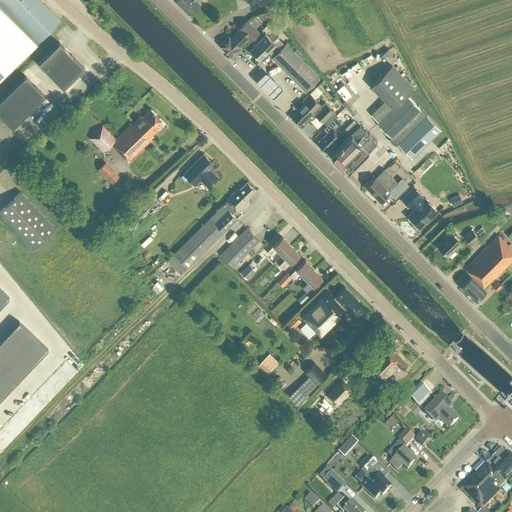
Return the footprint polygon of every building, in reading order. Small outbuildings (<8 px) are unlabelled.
[(59,20),(40,0),(0,0),(0,1),(38,41),(59,20)] [(176,0),(189,14),(200,3),(198,2),(199,0),(176,0)] [(0,4),(0,78),(37,43),(0,4)] [(228,36),(220,44),(219,45),(231,56),(240,48),(239,47),(248,38),(251,40),(259,32),(247,20),(230,37),(228,36)] [(319,77),(285,43),(280,48),(265,34),(249,50),(259,59),(264,54),(265,55),(268,52),(272,56),(272,57),(305,90),(319,77)] [(38,63),(51,75),(72,54),(59,42),(38,63)] [(388,48),(381,55),(386,60),(393,53),(388,48)] [(370,63),(377,56),(373,52),(366,58),(370,63)] [(84,67),(72,54),(51,75),(63,88),(84,67)] [(342,64),(327,74),(340,93),(350,86),(344,78),(349,75),(342,64)] [(384,99),(405,78),(391,65),(371,85),(384,99)] [(266,72),(263,72),(256,79),(256,82),(270,97),(273,97),(281,89),(280,87),(266,72)] [(35,85),(25,75),(9,91),(19,101),(35,85)] [(405,78),(384,99),(393,107),(378,122),(393,137),(421,109),(406,94),(413,87),(405,78)] [(19,101),(28,111),(45,95),(35,85),(19,101)] [(325,85),(321,88),(328,95),(331,92),(325,85)] [(312,95),(291,115),(300,124),(306,118),(307,119),(309,120),(311,119),(316,115),(323,122),(334,110),(326,102),(325,102),(324,102),(321,105),(314,98),(322,91),(316,86),(309,93),(312,95)] [(0,99),(0,114),(2,117),(19,101),(9,91),(0,99)] [(28,111),(19,101),(2,117),(12,127),(28,111)] [(164,122),(150,108),(141,117),(140,115),(116,138),(102,125),(90,137),(103,151),(111,142),(129,160),(154,136),(152,134),(164,122)] [(440,129),(421,109),(393,137),(412,157),(440,129)] [(334,110),(323,122),(326,124),(337,113),(334,110)] [(327,131),(318,141),(326,149),(334,141),(335,143),(343,135),(335,127),(340,121),(335,116),(323,128),(327,131)] [(351,123),(345,128),(349,132),(358,124),(353,119),(351,122),(351,123)] [(351,133),(330,153),(347,170),(377,141),(365,129),(356,138),(351,133)] [(214,165),(203,153),(183,173),(195,184),(200,179),(207,186),(217,176),(210,169),(214,165)] [(111,182),(119,175),(105,161),(98,168),(111,182)] [(82,173),(98,189),(105,182),(89,166),(82,173)] [(375,176),(365,186),(379,201),(389,192),(395,198),(395,197),(406,187),(409,184),(401,177),(396,182),(383,169),(375,177),(375,176)] [(180,274),(237,218),(231,213),(235,209),(237,211),(248,199),(247,198),(255,190),(247,182),(239,190),(237,188),(226,200),(227,201),(167,260),(180,274)] [(422,194),(414,186),(401,198),(409,207),(411,205),(414,208),(407,215),(409,217),(409,219),(412,222),(414,222),(419,227),(426,221),(427,222),(443,206),(438,210),(425,197),(424,199),(421,195),(422,194)] [(21,191),(0,210),(0,212),(34,248),(55,228),(21,191)] [(459,193),(449,198),(453,206),(462,201),(459,193)] [(133,231),(159,206),(147,194),(122,220),(133,231)] [(220,254),(233,267),(259,240),(247,228),(220,254)] [(463,236),(471,245),(479,237),(471,228),(463,236)] [(437,245),(447,256),(461,242),(458,239),(459,237),(457,235),(457,234),(454,230),(452,232),(450,230),(441,239),(442,240),(437,245)] [(472,275),(461,286),(475,301),(486,290),(484,289),(511,260),(511,249),(497,235),(465,268),(472,275)] [(290,245),(282,236),(266,251),(271,256),(277,249),(281,254),(290,245)] [(290,245),(281,254),(285,258),(279,264),(283,269),(290,262),(290,263),(299,254),(290,245)] [(313,268),(305,259),(295,268),(296,269),(290,274),(289,275),(291,277),(294,279),(300,273),(304,277),(313,268)] [(246,278),(255,269),(249,263),(240,272),(246,278)] [(144,272),(150,276),(154,271),(148,266),(144,272)] [(313,268),(304,277),(308,281),(302,288),(306,292),(312,286),(313,286),(322,277),(313,268)] [(291,277),(289,275),(290,274),(287,271),(277,281),(282,286),(291,277)] [(497,290),(501,285),(497,281),(493,285),(497,290)] [(470,297),(456,283),(448,290),(462,304),(470,297)] [(287,289),(290,294),(296,291),(292,285),(287,289)] [(358,300),(344,286),(334,296),(328,289),(301,315),(321,336),(337,320),(336,319),(346,310),(347,311),(358,300)] [(0,305),(9,297),(0,289),(0,305)] [(302,304),(309,296),(305,292),(297,299),(302,304)] [(242,324),(249,318),(242,311),(236,317),(242,324)] [(295,315),(286,322),(292,328),(300,321),(295,315)] [(33,335),(18,321),(7,333),(21,346),(33,335)] [(21,346),(7,333),(0,340),(0,348),(11,358),(21,346)] [(47,349),(33,335),(21,346),(36,360),(47,349)] [(398,347),(391,340),(383,349),(382,348),(367,363),(384,379),(398,365),(402,369),(407,364),(395,351),(398,347)] [(25,372),(36,360),(21,346),(11,358),(25,372)] [(0,369),(11,358),(0,348),(0,369)] [(0,370),(14,383),(25,372),(11,358),(0,369),(0,370)] [(263,359),(256,366),(265,375),(272,367),(263,359)] [(66,362),(59,369),(71,380),(78,373),(66,362)] [(296,402),(323,376),(311,364),(304,371),(308,376),(289,394),(296,402)] [(59,369),(52,376),(64,387),(71,380),(59,369)] [(0,392),(3,395),(14,383),(0,370),(0,392)] [(52,376),(45,383),(57,394),(64,387),(52,376)] [(326,394),(327,395),(336,404),(336,403),(338,405),(353,390),(351,388),(352,388),(343,379),(342,379),(341,378),(326,394)] [(45,383),(39,391),(50,402),(57,394),(45,383)] [(416,389),(408,397),(417,406),(425,397),(429,394),(420,385),(416,389)] [(39,391),(32,398),(43,409),(50,402),(39,391)] [(441,396),(440,397),(425,413),(435,423),(439,420),(449,430),(459,420),(449,411),(453,407),(441,396)] [(32,398),(25,405),(36,416),(43,409),(32,398)] [(25,405),(18,412),(30,423),(36,416),(25,405)] [(18,412),(11,420),(23,431),(30,423),(18,412)] [(321,419),(313,412),(307,418),(315,425),(321,419)] [(11,420),(4,427),(16,438),(23,431),(11,420)] [(4,427),(0,431),(0,436),(9,445),(16,438),(4,427)] [(414,439),(413,438),(406,431),(397,440),(399,442),(387,455),(392,460),(389,464),(397,472),(402,467),(407,471),(415,462),(403,450),(414,439)] [(422,434),(416,441),(422,448),(429,440),(422,434)] [(0,436),(0,450),(2,452),(9,445),(0,436)] [(481,468),(459,490),(481,511),(500,492),(499,490),(504,485),(503,484),(510,477),(511,478),(511,460),(505,454),(500,450),(485,465),(484,465),(481,468)] [(382,497),(390,488),(383,481),(384,481),(379,477),(372,470),(376,466),(368,458),(359,467),(368,475),(363,479),(366,482),(361,488),(374,500),(379,495),(382,497)] [(327,468),(318,478),(323,482),(331,472),(327,468)] [(343,484),(331,472),(323,482),(335,493),(343,484)] [(320,499),(324,495),(309,479),(305,484),(320,499)] [(328,511),(323,507),(322,508),(317,504),(319,502),(311,495),(304,502),(312,510),(316,506),(320,510),(318,511),(328,511)] [(293,511),(299,511),(304,507),(295,499),(288,507),(293,511)] [(361,511),(352,503),(349,506),(343,500),(336,508),(340,511),(361,511)]
